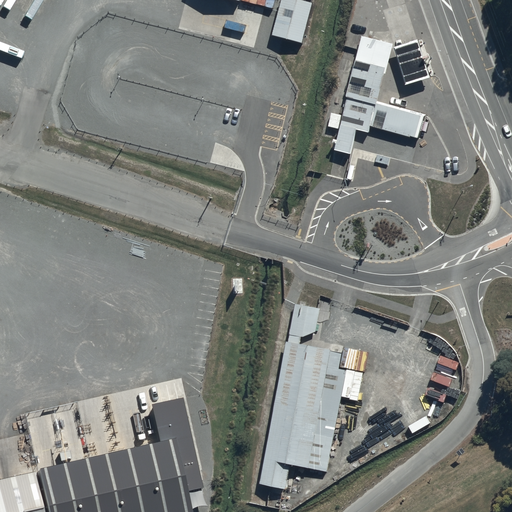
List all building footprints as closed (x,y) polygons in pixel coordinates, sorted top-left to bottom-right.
[(310,0),(277,0),(271,24),(302,32),(310,0)] [(380,37),(366,33),(335,146),(350,150),(358,119),(420,136),(427,110),(365,93),(380,37)] [(416,39),(391,47),(402,85),(428,77),(416,39)] [(355,167),(349,165),(346,177),(352,179),(355,167)] [(338,346),(287,337),(261,485),(286,489),(287,484),(313,488),(338,346)] [(158,440),(36,468),(46,511),(189,511),(185,491),(201,487),(181,396),(149,403),(158,440)] [(38,511),(29,469),(0,475),(0,511),(38,511)]
